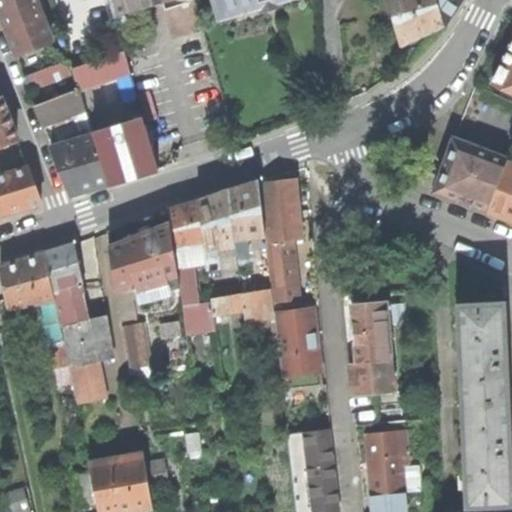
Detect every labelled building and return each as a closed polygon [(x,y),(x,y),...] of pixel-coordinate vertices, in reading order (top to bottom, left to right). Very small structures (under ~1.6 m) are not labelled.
[(16,53),(51,40),(35,0),(0,0),(0,12),(5,25),(16,53)] [(96,0),(54,14),(69,59),(74,75),(79,88),(84,107),(120,95),(126,114),(141,110),(124,52),(117,26),(113,14),(109,0),(96,0)] [(109,0),(113,14),(158,2),(163,0),(109,0)] [(216,0),(221,15),(261,3),(263,10),(270,7),(279,4),(277,0),(216,0)] [(423,34),(444,24),(437,0),(388,0),(399,45),(423,34)] [(437,0),(444,24),(454,0),(437,0)] [(125,24),(117,26),(124,52),(132,49),(125,24)] [(511,42),(507,53),(491,82),(511,91),(511,42)] [(30,91),(74,75),(69,59),(25,76),(30,91)] [(52,146),(70,192),(85,188),(108,181),(95,139),(84,107),(79,88),(36,105),(42,123),(53,119),(55,124),(75,117),(78,128),(85,137),(52,146)] [(0,95),(0,143),(16,138),(8,118),(0,95)] [(109,135),(95,139),(108,181),(134,173),(158,166),(145,124),(123,131),(121,124),(108,127),(109,135)] [(436,189),(487,208),(506,158),(507,157),(454,138),(444,169),(436,189)] [(506,215),(511,217),(511,160),(506,158),(487,208),(506,215)] [(27,167),(0,175),(0,213),(10,210),(41,201),(27,167)] [(296,177),(261,180),(272,284),(270,285),(270,288),(272,302),(297,300),(290,237),(302,236),(299,208),(296,177)] [(245,183),(228,189),(234,243),(236,256),(248,255),(245,236),(264,234),(258,179),(245,183)] [(213,194),(196,199),(203,241),(207,267),(218,266),(216,245),(234,243),(228,189),(213,194)] [(178,273),(185,323),(186,331),(199,329),(197,313),(213,311),(211,300),(195,302),(192,286),(195,285),(192,263),(188,263),(186,245),(203,241),(196,199),(182,203),(168,207),(170,221),(178,273)] [(136,234),(108,244),(116,290),(135,285),(138,297),(143,299),(167,291),(170,286),(167,276),(178,273),(170,221),(136,234)] [(58,246),(44,250),(54,296),(55,304),(68,362),(68,364),(113,353),(107,314),(71,321),(67,304),(70,303),(68,293),(82,289),(73,242),(58,246)] [(10,307),(54,296),(44,250),(22,257),(0,264),(10,307)] [(270,288),(241,292),(244,320),(246,336),(259,334),(260,340),(276,338),(272,302),(270,288)] [(241,292),(211,296),(211,300),(213,311),(231,309),(233,322),(244,320),(241,292)] [(352,392),(394,389),(386,299),(352,302),(355,336),(358,360),(349,361),(352,392)] [(461,366),(463,403),(505,402),(500,303),(458,304),(460,351),(458,351),(459,359),(459,366),(461,366)] [(68,362),(55,304),(43,307),(56,365),(68,362)] [(311,308),(276,312),(290,431),(327,427),(329,426),(324,367),(318,368),(315,343),(311,308)] [(122,324),(129,366),(146,363),(139,321),(122,324)] [(185,323),(158,326),(163,365),(190,362),(186,331),(185,323)] [(97,359),(68,366),(76,403),(105,395),(97,359)] [(467,501),(509,500),(505,402),(463,403),(465,439),(463,439),(463,446),(464,454),(466,454),(467,501)] [(384,420),(397,419),(397,412),(384,413),(384,420)] [(336,511),(332,469),(327,427),(290,431),(286,431),(295,511),(336,511)] [(372,511),(404,511),(398,430),(365,432),(368,471),(372,511)] [(98,511),(117,511),(152,506),(143,450),(118,454),(88,460),(98,511)] [(78,503),(94,500),(89,469),(72,472),(78,503)]
